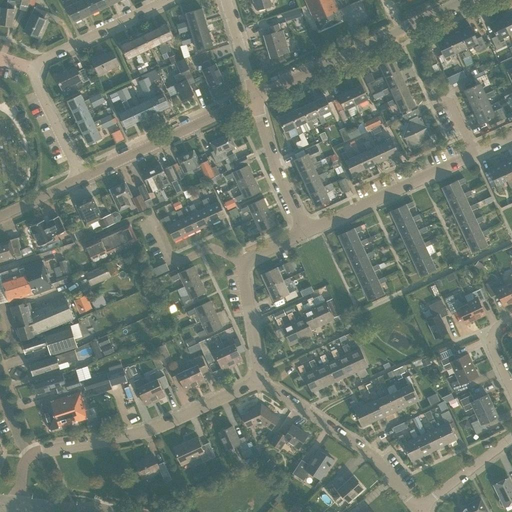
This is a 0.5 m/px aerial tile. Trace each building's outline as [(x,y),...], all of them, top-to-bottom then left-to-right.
[(100,11),(94,0),(82,0),(80,1),(87,17),(100,11)] [(112,5),(110,0),(94,0),(100,11),(112,5)] [(252,0),(253,1),(254,1),(257,10),(272,6),(269,0),(252,0)] [(305,0),(319,31),(343,20),(333,0),(305,0)] [(0,24),(12,26),(14,10),(15,2),(8,1),(7,9),(1,8),(0,16),(0,24)] [(87,17),(80,1),(67,7),(74,23),(87,17)] [(37,37),(45,20),(43,19),(46,13),(34,7),(31,14),(32,15),(24,31),(37,37)] [(205,21),(202,9),(186,13),(189,22),(185,23),(185,22),(177,25),(178,29),(205,21)] [(300,10),(284,15),(286,22),(302,17),(300,10)] [(509,35),(511,33),(511,13),(508,15),(509,16),(502,19),(509,35)] [(507,46),(503,38),(509,35),(502,19),(495,22),(495,21),(491,23),(497,36),(491,39),(497,50),(507,46)] [(209,33),(205,21),(178,29),(179,34),(188,31),(187,30),(191,29),(193,38),(209,33)] [(159,28),(156,30),(167,53),(171,51),(168,44),(167,45),(165,42),(174,38),(167,24),(168,24),(167,24),(159,28)] [(269,28),(271,34),(264,36),(271,58),(289,52),(283,31),(281,31),(279,25),(269,28)] [(466,29),(460,32),(467,48),(473,45),(477,53),(487,48),(482,37),(476,39),(470,26),(466,28),(466,29)] [(152,31),(151,29),(143,33),(151,49),(159,45),(160,48),(159,49),(162,55),(167,53),(156,30),(152,31)] [(467,48),(460,32),(459,31),(455,33),(455,34),(449,37),(456,53),(462,50),(466,58),(471,56),(467,48)] [(135,37),(137,39),(133,40),(144,64),(148,62),(145,55),(144,56),(142,53),(151,49),(143,33),(135,37)] [(213,45),(209,33),(193,38),(182,41),(183,46),(191,43),(191,42),(194,41),(197,50),(213,45)] [(450,56),(456,53),(449,37),(442,40),(437,42),(443,55),(438,57),(443,68),(453,64),(450,56)] [(133,40),(129,42),(121,46),(128,60),(136,56),(138,59),(136,59),(139,65),(136,66),(140,74),(147,70),(144,64),(133,40)] [(113,52),(103,56),(102,55),(92,60),(99,75),(119,65),(113,52)] [(169,57),(172,62),(178,60),(175,54),(169,57)] [(184,100),(187,99),(187,97),(194,95),(189,85),(196,83),(184,59),(176,62),(181,73),(175,76),(178,84),(174,85),(181,100),(183,99),(184,100)] [(381,69),(385,76),(385,78),(399,71),(394,59),(380,66),(379,64),(372,68),(374,72),(381,69)] [(216,64),(211,66),(208,61),(197,66),(200,72),(203,71),(210,87),(217,83),(218,84),(222,83),(222,82),(223,81),(216,64)] [(84,70),(78,73),(76,68),(56,77),(62,90),(82,81),(83,83),(89,81),(84,70)] [(390,88),(391,89),(405,83),(399,71),(385,78),(385,76),(377,79),(379,84),(386,80),(390,88)] [(466,78),(463,71),(447,78),(450,85),(466,78)] [(467,95),(470,102),(485,95),(485,94),(482,88),(490,85),(486,75),(474,80),(477,85),(464,91),(466,96),(467,95)] [(152,99),(158,112),(169,107),(163,93),(157,96),(148,77),(143,79),(152,99)] [(141,104),(147,117),(158,112),(152,99),(143,79),(138,81),(147,101),(141,104)] [(396,101),(410,94),(405,83),(391,89),(390,88),(382,91),(384,95),(392,92),(395,99),(396,101)] [(358,112),(358,113),(363,112),(359,104),(368,99),(362,85),(350,91),(356,105),(355,105),(358,112)] [(122,89),(127,100),(131,108),(131,109),(137,122),(147,117),(141,104),(135,106),(126,87),(122,89)] [(117,91),(122,102),(127,100),(122,89),(117,91)] [(511,89),(503,94),(505,98),(511,94),(511,89)] [(358,112),(355,105),(356,105),(350,91),(338,96),(344,110),(340,112),(344,121),(351,118),(350,116),(358,112)] [(485,95),(470,102),(469,102),(471,107),(472,106),(475,113),(490,106),(487,99),(495,96),(493,91),(485,94),(485,95)] [(81,95),(68,101),(73,112),(103,98),(100,93),(84,101),(81,95)] [(415,106),(410,94),(396,101),(395,99),(388,103),(390,107),(397,103),(401,113),(415,106)] [(332,111),(325,97),(313,102),(320,116),(318,117),(322,124),(326,122),(322,115),(332,111)] [(103,98),(73,112),(78,123),(91,117),(88,110),(94,108),(105,103),(103,98)] [(313,102),(302,107),(308,121),(307,122),(310,130),(314,128),(311,120),(318,117),(320,116),(313,102)] [(501,108),(493,112),(490,106),(475,113),(478,119),(477,120),(479,124),(487,120),(490,126),(506,118),(501,108)] [(308,121),(302,107),(290,113),(297,127),(295,127),(299,135),(301,140),(306,138),(303,132),(303,133),(299,126),(307,122),(308,121)] [(131,109),(119,114),(126,127),(137,122),(131,109)] [(418,145),(421,146),(422,143),(431,139),(427,130),(428,127),(425,126),(421,118),(419,119),(418,117),(418,116),(419,114),(417,109),(402,116),(403,118),(409,120),(402,139),(405,140),(409,149),(418,145)] [(295,127),(297,127),(290,113),(278,118),(285,132),(283,133),(287,140),(291,138),(288,131),(295,127)] [(78,123),(83,134),(96,127),(113,119),(111,115),(94,122),(91,117),(78,123)] [(115,124),(113,119),(96,127),(83,134),(88,145),(101,138),(99,132),(115,124)] [(351,139),(348,134),(346,127),(340,130),(345,142),(351,139)] [(352,132),(348,134),(351,139),(360,134),(358,129),(352,132)] [(124,140),(120,130),(112,134),(116,144),(124,140)] [(219,139),(231,165),(233,169),(248,162),(246,156),(236,161),(232,151),(236,149),(229,134),(219,139)] [(380,145),(387,159),(398,154),(392,140),(383,144),(380,136),(376,138),(379,146),(380,145)] [(231,165),(219,139),(210,143),(215,153),(212,154),(216,164),(225,160),(227,164),(225,165),(228,171),(233,169),(231,165)] [(364,170),(375,164),(369,150),(368,151),(360,154),(357,147),(354,141),(350,142),(353,149),(356,156),(357,156),(364,170)] [(380,145),(379,146),(372,149),(369,141),(364,143),(368,151),(369,150),(375,164),(387,159),(380,145)] [(314,166),(313,164),(317,163),(315,157),(320,154),(317,148),(305,153),(304,150),(295,154),(297,159),(294,160),(300,172),(314,166)] [(208,160),(200,164),(194,151),(177,158),(182,169),(184,168),(186,172),(200,166),(205,177),(199,180),(201,183),(216,177),(208,160)] [(357,156),(356,156),(349,159),(346,152),(341,154),(345,162),(346,161),(352,175),(364,170),(357,156)] [(511,181),(511,179),(511,178),(511,159),(511,158),(500,164),(508,180),(507,181),(510,188),(511,187),(511,181)] [(305,183),(319,177),(318,176),(315,169),(323,165),(321,161),(317,163),(313,164),(314,166),(300,172),(305,183)] [(184,178),(177,163),(171,166),(178,179),(178,181),(184,178)] [(508,180),(500,164),(488,169),(496,185),(495,186),(499,193),(503,191),(499,184),(507,181),(508,180)] [(166,177),(161,166),(152,170),(161,188),(169,184),(166,177)] [(178,179),(171,166),(165,169),(171,182),(178,179)] [(220,174),(216,166),(212,168),(216,176),(220,174)] [(254,179),(248,166),(232,173),(233,173),(225,177),(227,181),(234,177),(238,186),(254,179)] [(152,170),(142,175),(147,186),(148,186),(151,193),(155,191),(158,198),(160,202),(165,200),(163,196),(160,188),(161,188),(152,170)] [(324,188),(324,187),(320,180),(328,177),(326,172),(318,176),(319,177),(305,183),(310,195),(324,188)] [(338,181),(344,193),(351,190),(345,178),(338,181)] [(464,194),(460,185),(466,182),(464,178),(458,181),(442,188),(448,201),(464,194)] [(260,192),(254,179),(238,186),(242,195),(235,198),(237,202),(244,199),(260,192)] [(120,210),(128,207),(125,200),(132,197),(125,183),(110,190),(116,204),(117,204),(120,210)] [(138,186),(144,200),(150,197),(143,184),(138,186)] [(310,195),(315,207),(330,200),(326,193),(334,189),(333,188),(331,184),(324,187),(324,188),(310,195)] [(189,190),(183,192),(186,199),(192,196),(189,190)] [(464,194),(448,201),(454,214),(470,207),(465,198),(472,195),(470,191),(464,194)] [(141,195),(133,199),(139,211),(147,208),(141,195)] [(111,214),(102,218),(98,210),(99,210),(93,198),(76,205),(81,218),(82,217),(86,226),(99,220),(103,229),(115,223),(111,214)] [(202,201),(206,208),(213,223),(226,218),(219,202),(210,206),(206,199),(202,201)] [(224,203),(227,210),(235,207),(232,199),(224,203)] [(269,212),(263,199),(248,206),(241,210),(243,214),(250,210),(254,219),(269,212)] [(406,205),(390,212),(397,225),(412,218),(408,209),(414,206),(413,202),(406,205)] [(476,220),(475,220),(471,211),(478,208),(476,204),(470,207),(454,214),(460,227),(476,220)] [(194,205),(190,206),(193,214),(200,229),(213,223),(206,208),(197,212),(194,205)] [(181,211),(177,212),(180,220),(188,235),(200,229),(193,214),(184,218),(181,211)] [(275,225),(269,212),(254,219),(258,228),(251,231),(253,235),(260,232),(275,225)] [(418,231),(414,222),(420,219),(418,215),(412,218),(397,225),(402,238),(418,231)] [(30,226),(39,246),(53,240),(52,237),(56,235),(56,236),(65,232),(58,216),(49,220),(50,222),(46,224),(44,220),(30,226)] [(180,220),(172,224),(168,216),(164,218),(167,226),(174,241),(188,235),(180,220)] [(482,217),(475,220),(476,220),(460,227),(466,240),(481,232),(477,224),(484,221),(482,217)] [(131,227),(132,227),(131,225),(85,245),(92,260),(136,240),(131,227)] [(360,242),(356,233),(363,230),(361,226),(354,229),(339,236),(345,249),(360,242)] [(424,228),(418,231),(402,238),(408,251),(424,244),(424,243),(420,235),(426,232),(424,228)] [(481,232),(466,240),(472,253),(487,246),(483,236),(490,233),(488,229),(481,232)] [(70,233),(74,241),(80,238),(76,230),(70,233)] [(19,248),(21,248),(18,238),(10,240),(0,243),(0,262),(16,258),(21,256),(19,248)] [(360,242),(345,249),(351,262),(366,255),(362,246),(368,243),(367,239),(360,242)] [(430,256),(426,247),(432,244),(430,240),(424,243),(424,244),(408,251),(414,264),(430,256)] [(351,262),(356,275),(372,268),(372,267),(368,259),(374,256),(373,252),(366,255),(351,262)] [(436,253),(430,256),(414,264),(420,277),(436,269),(432,260),(438,257),(436,253)] [(66,276),(56,280),(58,286),(52,288),(42,260),(19,268),(1,273),(3,280),(2,280),(9,302),(10,302),(10,301),(28,296),(28,297),(52,288),(68,283),(66,276)] [(68,272),(65,260),(59,262),(61,268),(56,269),(58,275),(63,274),(68,272)] [(113,261),(105,264),(106,266),(111,277),(118,274),(113,261)] [(267,288),(272,286),(283,281),(279,272),(285,269),(287,273),(294,270),(290,262),(284,265),(277,268),(262,275),(267,288)] [(380,268),(378,264),(372,267),(372,268),(356,275),(362,288),(378,280),(374,271),(380,268)] [(106,266),(86,274),(91,286),(111,277),(106,266)] [(200,279),(194,266),(179,274),(171,277),(173,281),(181,278),(185,287),(200,279)] [(384,277),(378,280),(362,288),(368,301),(384,293),(380,284),(386,281),(384,277)] [(291,282),(290,278),(283,281),(272,286),(267,288),(273,301),(284,296),(287,301),(298,296),(295,291),(289,294),(285,285),(291,282)] [(191,299),(206,292),(200,279),(185,287),(189,295),(181,298),(183,302),(190,299),(191,299)] [(434,281),(438,288),(443,286),(439,279),(434,281)] [(511,302),(511,298),(506,285),(500,287),(496,282),(493,283),(492,281),(485,284),(491,297),(498,294),(503,307),(511,302)] [(472,293),(473,300),(468,303),(475,320),(486,315),(480,303),(485,300),(480,289),(472,293)] [(86,295),(75,300),(81,313),(92,308),(86,295)] [(468,303),(462,305),(458,299),(455,301),(452,295),(444,299),(452,314),(459,311),(465,325),(475,320),(468,303)] [(22,340),(39,335),(39,334),(74,319),(65,297),(31,311),(29,303),(23,305),(23,304),(12,307),(11,307),(22,341),(22,340)] [(311,308),(314,307),(322,325),(333,320),(325,302),(316,306),(312,298),(307,300),(311,308)] [(426,321),(435,339),(448,333),(448,332),(448,333),(441,318),(448,315),(441,300),(429,306),(434,317),(426,321)] [(216,314),(210,301),(195,309),(188,312),(189,316),(197,313),(201,321),(216,314)] [(169,305),(172,312),(178,309),(175,302),(169,305)] [(314,307),(311,308),(305,311),(301,303),(296,305),(302,318),(305,317),(311,330),(322,325),(314,307)] [(329,307),(334,318),(340,315),(335,304),(329,307)] [(285,309),(287,314),(295,311),(293,305),(285,309)] [(285,316),(283,310),(273,314),(276,320),(281,318),(285,316)] [(305,317),(302,318),(296,321),(292,313),(287,315),(291,323),(293,322),(302,340),(313,335),(311,330),(305,317)] [(222,327),(216,314),(201,321),(205,330),(198,334),(199,338),(207,334),(222,327)] [(285,326),(281,318),(276,320),(280,329),(282,328),(290,346),(302,340),(293,322),(291,323),(285,326)] [(79,321),(70,324),(70,325),(45,333),(44,333),(39,335),(37,336),(38,339),(23,344),(26,354),(48,347),(51,355),(77,347),(75,340),(84,338),(79,321)] [(97,340),(100,346),(110,342),(107,336),(97,340)] [(227,340),(230,346),(224,348),(233,367),(236,366),(236,364),(243,361),(240,355),(233,340),(232,338),(227,340)] [(238,338),(233,340),(240,355),(245,352),(238,338)] [(166,342),(170,352),(178,348),(174,339),(166,342)] [(399,345),(407,351),(412,345),(403,339),(399,345)] [(205,340),(199,342),(204,356),(211,353),(205,340)] [(90,343),(93,351),(99,349),(96,341),(90,343)] [(102,348),(105,355),(114,351),(111,344),(102,348)] [(155,348),(160,360),(169,356),(164,344),(155,348)] [(224,348),(219,351),(216,345),(211,347),(214,353),(222,370),(229,367),(230,369),(233,367),(224,348)] [(342,347),(346,355),(349,354),(357,372),(368,367),(360,349),(351,353),(347,345),(342,347)] [(78,360),(75,350),(55,356),(55,357),(29,366),(33,376),(48,371),(59,367),(58,364),(68,361),(68,363),(78,360)] [(337,359),(346,377),(357,372),(349,354),(346,355),(340,358),(336,350),(331,352),(335,360),(337,359)] [(445,370),(452,367),(455,374),(474,365),(468,354),(456,360),(454,354),(440,360),(445,370)] [(337,359),(335,360),(329,363),(325,355),(320,357),(324,365),(326,364),(335,382),(346,377),(337,359)] [(190,361),(193,367),(187,370),(196,388),(199,387),(199,386),(206,382),(202,374),(208,371),(202,356),(190,361)] [(421,360),(424,367),(430,364),(428,357),(421,360)] [(309,362),(313,371),(315,370),(323,388),(335,382),(326,364),(324,365),(318,368),(314,360),(309,362)] [(315,370),(313,371),(307,373),(303,365),(298,367),(302,376),(304,375),(312,393),(323,388),(315,370)] [(455,374),(458,381),(451,384),(456,394),(469,388),(467,382),(479,377),(474,365),(455,374)] [(129,366),(124,369),(128,379),(133,376),(129,366)] [(196,388),(187,370),(182,372),(179,366),(169,371),(174,381),(179,378),(185,392),(192,389),(193,390),(196,388)] [(393,370),(397,380),(402,377),(398,368),(393,370)] [(111,386),(127,381),(123,369),(107,374),(111,386)] [(150,375),(153,381),(147,384),(156,402),(159,401),(158,400),(165,396),(162,390),(169,387),(164,376),(157,379),(155,373),(150,375)] [(67,391),(81,387),(78,377),(65,380),(62,374),(35,383),(35,385),(35,386),(36,389),(37,390),(38,394),(56,389),(58,393),(67,391)] [(409,386),(401,389),(400,389),(408,406),(419,400),(412,384),(413,384),(409,376),(405,378),(409,386)] [(147,384),(142,386),(139,380),(134,382),(137,389),(137,388),(145,406),(152,403),(153,404),(156,402),(147,384)] [(401,389),(398,382),(394,383),(397,391),(390,394),(389,395),(396,411),(408,406),(400,389),(401,389)] [(374,391),(371,383),(366,386),(369,393),(370,393),(374,391)] [(396,411),(389,395),(390,394),(386,387),(382,389),(386,396),(378,400),(377,400),(385,416),(396,411)] [(370,393),(374,400),(366,404),(374,422),(385,416),(377,400),(378,400),(377,399),(378,399),(374,391),(370,393)] [(87,410),(83,400),(82,400),(82,398),(83,398),(81,392),(70,396),(70,397),(68,397),(68,396),(53,401),(53,402),(51,403),(51,402),(42,405),(50,431),(59,428),(59,427),(61,426),(61,427),(73,423),(72,422),(77,421),(77,422),(86,419),(87,419),(85,411),(87,410)] [(493,406),(487,395),(474,401),(471,395),(460,400),(465,411),(473,408),(476,414),(493,406)] [(455,399),(449,402),(452,407),(458,404),(455,399)] [(374,422),(366,404),(357,408),(354,401),(350,402),(353,410),(354,410),(362,427),(374,422)] [(445,402),(439,404),(442,410),(448,408),(445,402)] [(269,412),(270,411),(261,405),(252,409),(253,411),(242,415),(248,428),(259,422),(261,423),(272,430),(279,419),(269,412)] [(484,424),(498,417),(493,406),(476,414),(479,420),(471,424),(476,435),(487,429),(484,424)] [(437,428),(445,445),(457,440),(449,422),(453,420),(448,410),(441,414),(442,416),(445,424),(438,427),(437,428)] [(412,419),(416,426),(421,423),(417,416),(412,419)] [(434,429),(426,433),(434,451),(445,445),(437,428),(438,427),(434,420),(430,422),(434,429)] [(100,426),(98,421),(88,424),(90,429),(100,426)] [(292,426),(285,436),(278,431),(270,443),(280,450),(286,441),(298,449),(307,436),(292,426)] [(235,446),(241,460),(252,455),(244,437),(238,440),(232,427),(219,433),(227,450),(235,446)] [(434,451),(426,433),(418,437),(414,430),(410,432),(414,439),(423,456),(434,451)] [(406,442),(403,435),(399,437),(402,445),(403,444),(411,461),(423,456),(414,439),(406,442)] [(209,443),(201,446),(197,438),(174,448),(177,454),(176,454),(181,465),(201,456),(204,462),(215,457),(209,443)] [(304,481),(309,472),(320,480),(334,460),(319,450),(311,463),(310,462),(308,465),(302,460),(293,474),(304,481)] [(164,462),(158,465),(153,454),(146,457),(147,459),(135,464),(142,479),(160,471),(165,482),(172,479),(164,462)] [(264,464),(271,470),(275,465),(269,459),(264,464)] [(353,477),(342,487),(336,481),(326,490),(335,501),(342,495),(348,502),(363,489),(353,477)] [(499,493),(498,494),(501,499),(500,500),(499,502),(501,506),(503,506),(504,506),(505,508),(511,504),(511,486),(508,478),(495,485),(499,493)] [(469,506),(470,508),(465,510),(463,511),(487,511),(481,500),(469,506)]
